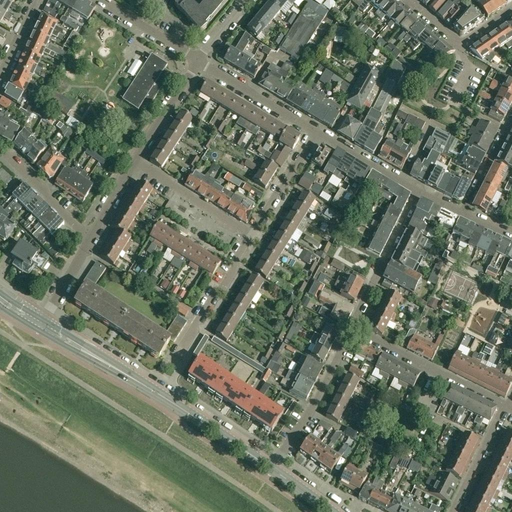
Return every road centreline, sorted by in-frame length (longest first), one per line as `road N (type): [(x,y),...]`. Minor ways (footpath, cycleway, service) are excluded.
road 1 (tertiary): [(271,469),(40,324)]
road 2 (residential): [(271,469),(351,328)]
road 3 (residential): [(167,366),(250,234)]
road 4 (residential): [(351,328),(416,190)]
road 5 (residential): [(250,234),(133,160)]
road 6 (residential): [(316,133),(198,61)]
road 7 (residential): [(89,239),(0,149)]
road 8 (residential): [(250,234),(316,133)]
road 9 (residential): [(451,511),(505,404)]
